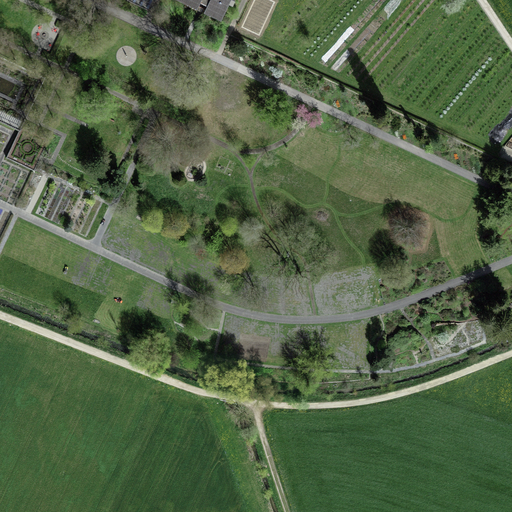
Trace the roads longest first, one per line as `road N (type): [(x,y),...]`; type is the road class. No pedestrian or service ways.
road 1 (track): [(254,404),(170,382),(0,314)]
road 2 (track): [(511,353),(378,398),(254,404)]
